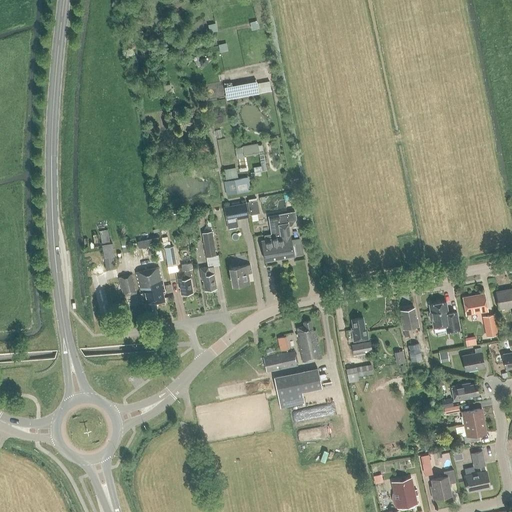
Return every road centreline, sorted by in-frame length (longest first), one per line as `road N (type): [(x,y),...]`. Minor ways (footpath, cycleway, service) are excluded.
road 1 (primary): [(65,334),(50,153),(61,0)]
road 2 (unclassified): [(317,299),(277,97)]
road 3 (tertiary): [(317,299),(511,263)]
road 4 (residential): [(455,511),(508,495),(497,394),(511,386)]
road 5 (track): [(208,511),(186,398),(177,387)]
